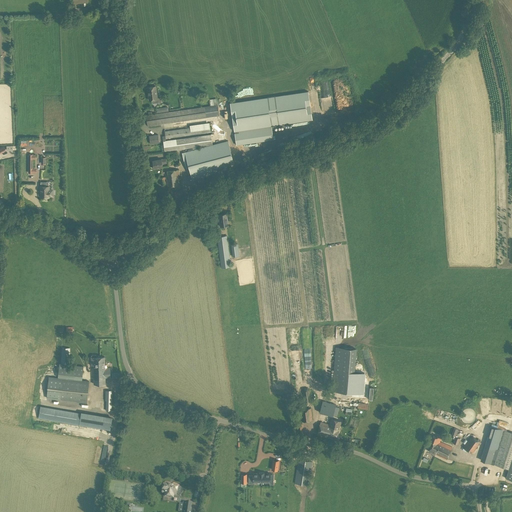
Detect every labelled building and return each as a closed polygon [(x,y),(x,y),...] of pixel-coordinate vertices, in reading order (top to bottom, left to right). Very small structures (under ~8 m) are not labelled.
[(156,86),(147,88),(149,100),(158,99),(156,86)] [(308,91),(230,103),(237,145),(273,139),(271,125),(312,119),(308,91)] [(184,100),(185,106),(199,104),(197,95),(191,96),(192,99),(184,100)] [(219,115),(217,105),(146,116),(148,126),(151,126),(151,127),(160,126),(160,124),(219,115)] [(210,122),(164,129),(165,135),(163,135),(163,141),(166,140),(166,138),(211,132),(210,122)] [(160,142),(158,135),(158,134),(149,136),(151,143),(160,142)] [(211,134),(166,140),(163,141),(165,151),(213,144),(211,134)] [(228,141),(182,153),(186,167),(189,167),(193,181),(234,166),(228,141)] [(166,159),(153,161),(154,168),(162,167),(162,164),(166,163),(166,159)] [(165,177),(160,178),(161,185),(166,185),(165,179),(166,179),(167,188),(180,186),(178,175),(180,175),(179,169),(164,172),(165,177)] [(40,187),(40,191),(41,191),(41,197),(48,197),(48,196),(53,197),(53,188),(49,188),(49,186),(41,186),(41,187),(40,187)] [(227,214),(219,215),(220,227),(228,226),(227,214)] [(226,236),(217,237),(221,268),(231,267),(226,236)] [(355,348),(336,347),(332,390),(361,393),(363,373),(353,372),(355,348)] [(62,348),(61,364),(69,365),(70,348),(62,348)] [(100,366),(99,357),(96,357),(95,355),(92,355),(91,356),(91,366),(93,366),(93,370),(98,370),(98,367),(100,366)] [(104,357),(99,357),(100,366),(98,367),(98,370),(93,370),(94,384),(105,384),(105,378),(110,378),(110,368),(107,368),(107,365),(105,365),(104,357)] [(49,377),(46,398),(87,403),(89,382),(82,381),(83,367),(59,364),(58,378),(49,377)] [(304,388),(302,391),(303,402),(306,405),(309,404),(311,401),(310,390),(307,388),(304,388)] [(341,399),(340,404),(367,410),(368,404),(353,401),(341,399)] [(322,401),(319,413),(332,416),(333,415),(337,416),(339,408),(335,406),(336,405),(322,401)] [(304,403),(298,404),(299,410),(300,410),(301,422),(312,421),(311,408),(305,409),(304,404),(304,403)] [(41,406),(39,418),(110,430),(112,418),(41,406)] [(330,424),(328,429),(332,430),(332,428),(338,430),(339,425),(341,421),(331,418),(329,424),(330,424)] [(320,422),(317,434),(336,440),(338,430),(332,428),(332,430),(328,429),(330,424),(329,424),(320,422)] [(492,458),(491,463),(494,464),(493,465),(509,469),(511,458),(511,432),(504,430),(495,459),(492,458)] [(432,442),(428,452),(447,460),(448,458),(451,450),(452,447),(440,441),(441,437),(434,435),(434,436),(432,435),(430,442),(432,442)] [(472,436),(463,448),(472,454),(480,442),(472,436)] [(290,452),(289,458),(298,460),(295,483),(308,485),(312,461),(304,460),(304,455),(290,452)] [(262,482),(262,473),(259,473),(253,473),(253,475),(249,475),(249,484),(254,484),(254,482),(262,482)] [(262,473),(262,482),(270,482),(270,483),(270,484),(273,484),(273,475),(270,475),(270,473),(264,473),(262,473)] [(177,488),(178,486),(164,484),(162,493),(165,493),(165,496),(171,497),(172,494),(176,495),(177,493),(181,493),(181,489),(177,488)] [(190,511),(192,503),(183,502),(182,511),(190,511)]
